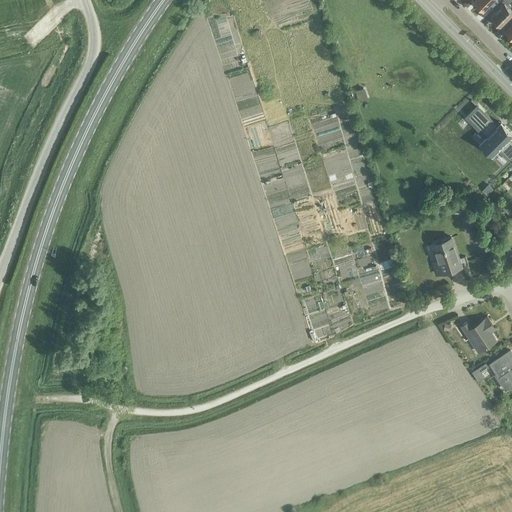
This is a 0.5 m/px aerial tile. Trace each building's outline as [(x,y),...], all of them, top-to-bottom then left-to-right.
[(493,0),(474,0),(474,1),(480,7),(483,10),(493,0)] [(511,9),(511,10),(509,7),(511,6),(508,3),(510,0),(502,0),(501,2),(503,4),(491,16),(495,21),(494,22),(498,26),(499,25),(500,26),(511,15),(511,9)] [(365,89),(356,91),(359,101),(368,98),(365,89)] [(479,106),(468,116),(480,128),(487,135),(488,137),(482,143),(484,145),(483,146),(492,155),(499,148),(510,159),(511,156),(511,139),(510,138),(511,135),(511,132),(505,125),(501,128),(498,125),(486,113),(485,113),(480,107),(479,106)] [(488,184),(483,190),(487,194),(493,188),(488,184)] [(437,273),(461,265),(451,237),(433,243),(440,263),(434,265),(437,273)] [(488,267),(495,265),(493,258),(486,261),(488,267)] [(462,323),(461,324),(473,342),(476,340),(481,348),(478,350),(478,351),(496,340),(490,331),(492,329),(488,324),(492,322),(487,315),(472,325),(468,320),(466,321),(462,323)] [(507,352),(490,363),(499,376),(506,388),(511,384),(511,358),(511,357),(511,353),(510,351),(510,350),(507,352)] [(486,362),(478,367),(481,371),(489,366),(486,362)]
